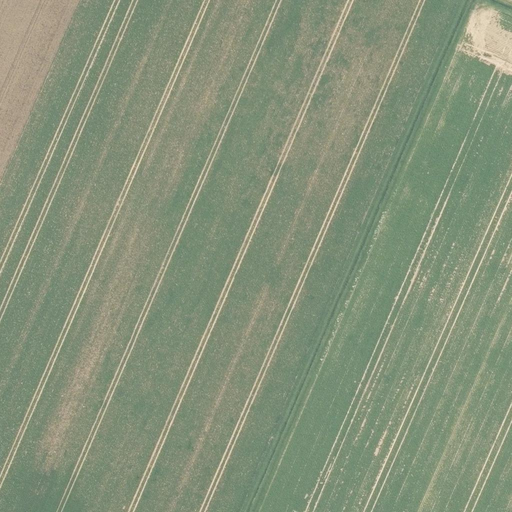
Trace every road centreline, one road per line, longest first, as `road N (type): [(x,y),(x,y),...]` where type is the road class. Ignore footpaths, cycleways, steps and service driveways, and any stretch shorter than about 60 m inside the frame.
road 1 (track): [(255,511),(474,0),(511,14)]
road 2 (track): [(461,0),(240,511)]
